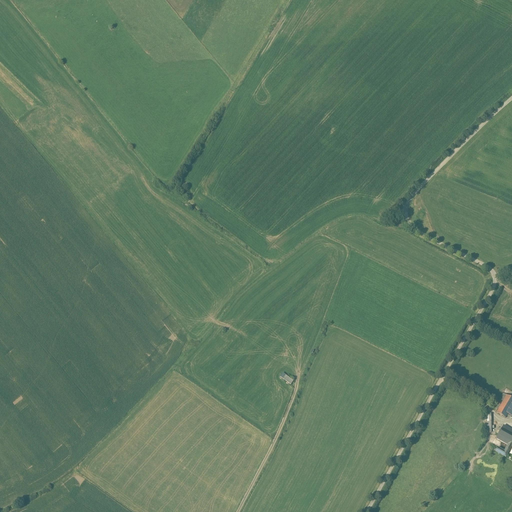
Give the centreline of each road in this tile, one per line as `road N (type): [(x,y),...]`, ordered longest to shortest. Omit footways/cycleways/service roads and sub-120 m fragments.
road 1 (unclassified): [(442,377),(496,275),(414,227),(407,202),(511,97)]
road 2 (unclassified): [(367,511),(442,377)]
road 3 (track): [(237,511),(298,384)]
